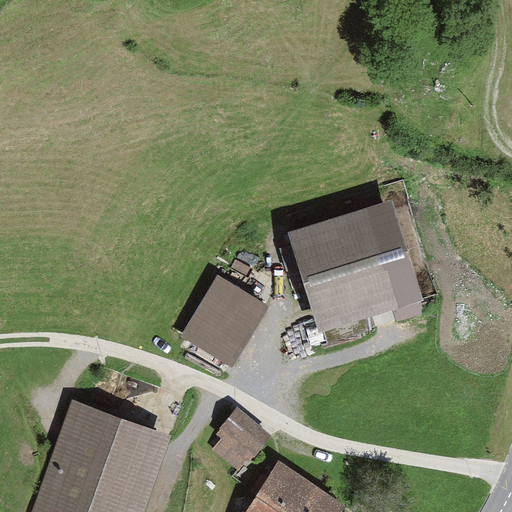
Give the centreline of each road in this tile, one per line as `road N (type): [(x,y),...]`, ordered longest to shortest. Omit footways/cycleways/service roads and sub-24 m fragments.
road 1 (residential): [(511,471),(327,443),(160,363),(98,345),(0,341)]
road 2 (track): [(215,387),(154,511)]
